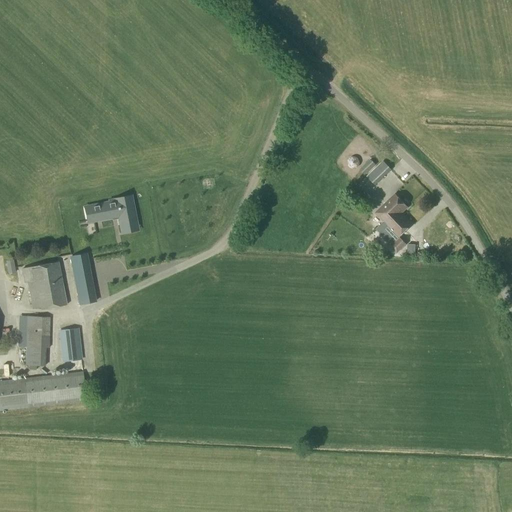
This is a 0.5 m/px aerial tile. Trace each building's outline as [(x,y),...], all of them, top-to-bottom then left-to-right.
[(356,165),(358,155),(350,153),(348,164),(356,165)] [(370,160),(359,170),(364,176),(376,165),(370,160)] [(375,186),(385,176),(392,170),(383,161),(367,177),(375,186)] [(138,195),(122,197),(122,200),(125,215),(128,232),(144,229),(138,195)] [(400,214),(406,208),(394,195),(376,213),(384,221),(390,215),(392,218),(399,212),(400,214)] [(122,200),(91,204),(93,220),(125,215),(122,200)] [(411,225),(400,214),(399,212),(392,218),(390,215),(384,221),(398,237),(411,225)] [(397,254),(407,245),(400,238),(390,247),(397,254)] [(85,271),(82,255),(70,257),(79,305),(96,302),(90,270),(85,271)] [(8,271),(15,267),(10,260),(4,263),(8,271)] [(66,304),(58,262),(21,269),(24,283),(27,282),(32,309),(41,308),(41,309),(66,304)] [(45,367),(46,351),(49,351),(50,317),(18,316),(17,347),(25,348),(25,366),(45,367)] [(62,362),(81,360),(78,328),(58,330),(62,362)] [(0,410),(86,400),(82,373),(0,382),(0,410)]
